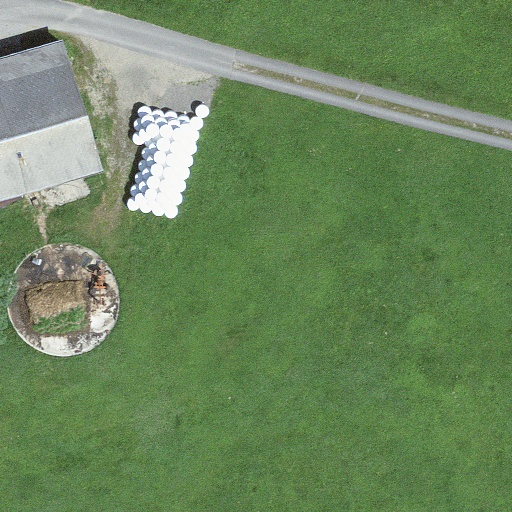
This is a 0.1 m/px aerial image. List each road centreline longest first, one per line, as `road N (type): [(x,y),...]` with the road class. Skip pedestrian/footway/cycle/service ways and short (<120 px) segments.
road 1 (track): [(0,10),(511,137)]
road 2 (track): [(154,44),(104,235)]
